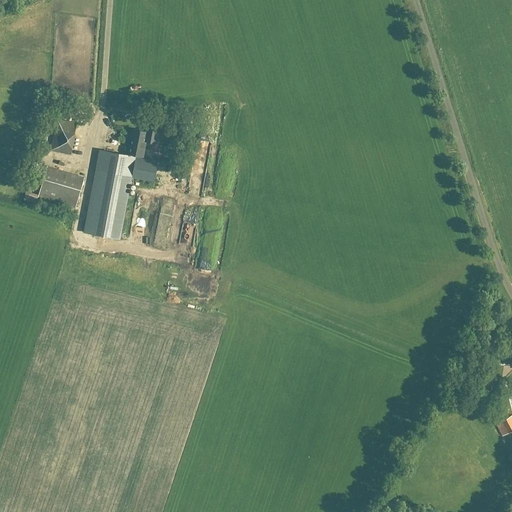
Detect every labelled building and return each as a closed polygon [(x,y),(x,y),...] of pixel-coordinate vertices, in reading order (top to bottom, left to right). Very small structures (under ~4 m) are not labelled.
[(70,156),(77,124),(56,120),(49,152),(70,156)] [(156,145),(160,124),(147,121),(145,133),(146,133),(144,142),(145,142),(156,145)] [(95,172),(84,234),(90,235),(120,240),(131,179),(153,183),(157,162),(132,158),(132,156),(142,158),(144,150),(145,142),(144,142),(146,133),(145,133),(133,130),(132,137),(130,144),(127,144),(124,156),(99,152),(95,172)] [(75,209),(84,178),(46,167),(37,198),(75,209)] [(507,365),(509,352),(499,350),(497,364),(507,365)] [(496,426),(502,437),(511,431),(511,417),(496,426)]
